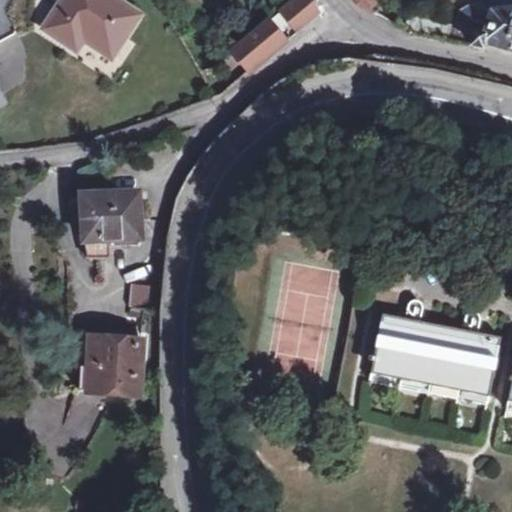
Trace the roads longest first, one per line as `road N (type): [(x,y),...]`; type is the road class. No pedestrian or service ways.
road 1 (tertiary): [(189,511),(178,403),(187,265),(197,211),(222,169),(281,117),(337,98),(441,101),(511,121)]
road 2 (residential): [(358,23),(279,62),(214,111),(79,150),(0,161)]
road 3 (residential): [(511,70),(393,44),(358,23)]
